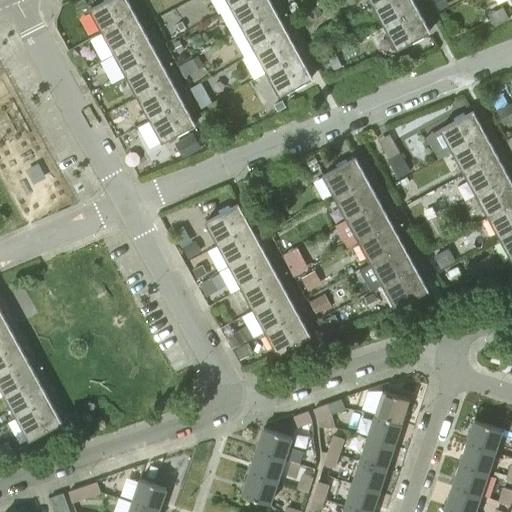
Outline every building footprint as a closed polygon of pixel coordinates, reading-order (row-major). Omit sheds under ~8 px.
[(85,0),(77,0),(74,1),(78,10),(88,5),(85,0)] [(102,31),(135,14),(128,0),(105,0),(90,8),(102,31)] [(269,0),(244,0),(232,7),(243,29),(276,11),(269,0)] [(413,0),(378,0),(372,4),(384,26),(417,7),(413,0)] [(434,0),(440,9),(449,4),(446,0),(434,0)] [(293,15),(300,11),(296,2),(288,6),(293,15)] [(311,20),(322,14),(317,5),(307,11),(311,20)] [(417,7),(384,26),(396,48),(429,30),(417,7)] [(495,26),(509,19),(504,7),(489,14),(495,26)] [(276,11),(243,29),(255,51),(288,33),(276,11)] [(114,53),(147,36),(135,14),(102,31),(114,53)] [(182,21),(176,24),(179,31),(186,28),(182,21)] [(288,33),(255,51),(267,72),(300,55),(288,33)] [(126,75),(159,57),(147,36),(114,53),(126,75)] [(179,39),(172,43),(178,52),(184,49),(179,39)] [(184,76),(204,65),(197,54),(178,66),(184,76)] [(300,55),(267,72),(279,95),(312,78),(300,55)] [(342,66),(337,55),(329,59),(334,70),(342,66)] [(138,97),(171,79),(159,57),(126,75),(138,97)] [(150,119),(183,101),(171,79),(138,97),(150,119)] [(202,107),(212,102),(206,89),(195,95),(202,107)] [(278,111),(280,110),(285,107),(282,100),(274,105),(277,111),(278,111)] [(195,124),(183,101),(150,119),(162,142),(195,124)] [(505,124),(511,120),(511,113),(508,105),(498,110),(505,124)] [(440,128),(452,151),(486,133),(473,110),(440,128)] [(180,139),(189,155),(202,148),(194,132),(180,139)] [(486,133),(452,151),(464,173),(498,155),(486,133)] [(402,152),(399,153),(388,158),(398,178),(412,171),(402,152)] [(498,155),(464,173),(476,195),(509,177),(498,155)] [(335,198),(368,180),(356,157),(323,175),(335,198)] [(402,186),(409,182),(406,176),(399,180),(402,186)] [(511,181),(509,177),(476,195),(488,217),(511,204),(511,181)] [(347,219),(380,202),(368,180),(335,198),(347,219)] [(256,202),(261,211),(267,207),(262,198),(256,202)] [(359,241),(392,223),(380,202),(347,219),(359,241)] [(218,244),(251,226),(239,203),(206,221),(218,244)] [(511,204),(488,217),(500,239),(511,232),(511,204)] [(281,211),(269,217),(275,228),(287,221),(281,211)] [(371,263),(404,245),(392,223),(359,241),(371,263)] [(230,266),(263,248),(251,226),(218,244),(230,266)] [(511,232),(500,239),(511,261),(511,232)] [(188,259),(202,251),(196,240),(182,247),(188,259)] [(372,291),(383,285),(416,267),(404,245),(371,263),(360,269),(372,291)] [(448,247),(435,254),(441,265),(453,258),(448,247)] [(242,287),(275,270),(263,248),(230,266),(242,287)] [(294,275),(304,269),(292,249),(283,254),(294,275)] [(452,283),(463,277),(457,266),(446,272),(452,283)] [(428,290),(416,267),(383,285),(395,307),(428,290)] [(254,309),(286,291),(275,270),(242,287),(254,309)] [(308,290),(322,282),(315,270),(301,277),(308,290)] [(207,294),(217,289),(210,277),(200,283),(207,294)] [(266,331),(298,313),(286,291),(254,309),(266,331)] [(324,312),(333,307),(325,293),(310,301),(317,313),(323,309),(324,312)] [(385,309),(393,304),(390,298),(381,303),(385,309)] [(2,312),(0,313),(0,341),(14,334),(2,312)] [(311,336),(298,313),(266,331),(278,354),(311,336)] [(234,347),(253,337),(247,325),(228,336),(234,347)] [(14,334),(0,341),(0,369),(26,356),(14,334)] [(248,342),(235,349),(241,360),(254,353),(248,342)] [(26,356),(0,369),(0,386),(5,395),(38,378),(26,356)] [(38,378),(5,395),(17,417),(50,399),(38,378)] [(383,390),(375,414),(402,423),(409,399),(383,390)] [(50,399),(17,417),(30,440),(62,422),(50,399)] [(328,404),(331,414),(345,409),(341,399),(328,404)] [(331,414),(328,404),(314,409),(319,422),(320,427),(334,425),(330,414),(331,414)] [(308,411),(294,416),(298,426),(312,421),(308,411)] [(402,423),(375,414),(367,437),(394,446),(402,423)] [(474,420),(467,443),(493,451),(500,428),(474,420)] [(257,450),(285,460),(286,457),(300,462),(304,451),(290,446),(293,437),(264,428),(257,450)] [(328,449),(339,453),(344,438),(333,435),(328,449)] [(394,446),(367,437),(360,460),(387,468),(394,446)] [(493,451),(467,443),(459,465),(486,473),(493,451)] [(339,453),(328,449),(324,463),(334,467),(339,453)] [(250,472),(278,481),(285,460),(257,450),(250,472)] [(387,468),(360,460),(352,482),(379,491),(387,468)] [(309,491),(315,468),(297,463),(294,471),(302,473),(297,488),(309,491)] [(486,473),(459,465),(452,486),(478,495),(486,473)] [(278,481),(250,472),(242,494),(271,504),(278,481)] [(132,502),(158,511),(166,488),(140,479),(132,502)] [(318,480),(313,496),(324,500),(329,484),(318,480)] [(83,487),(86,497),(100,492),(97,482),(83,487)] [(372,511),(379,491),(352,482),(345,505),(366,511),(372,511)] [(472,511),(478,495),(452,486),(445,508),(456,511),(472,511)] [(86,497),(83,487),(69,492),(72,502),(86,497)] [(510,504),(511,497),(511,489),(504,487),(499,501),(510,504)] [(69,511),(63,493),(49,498),(53,511),(69,511)] [(126,511),(131,498),(123,495),(116,511),(126,511)] [(319,511),(324,500),(313,496),(309,509),(318,511),(319,511)] [(128,511),(157,511),(158,511),(132,502),(128,511)]
